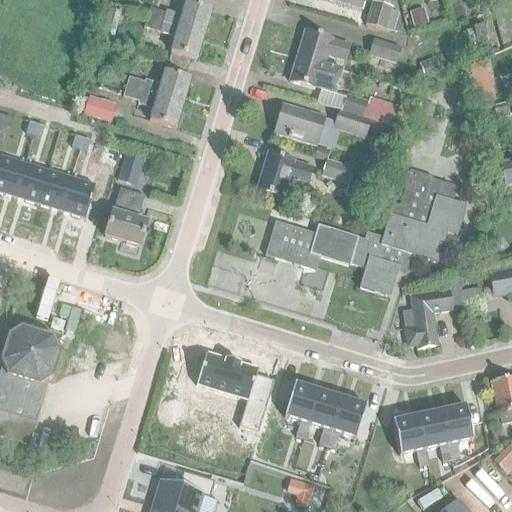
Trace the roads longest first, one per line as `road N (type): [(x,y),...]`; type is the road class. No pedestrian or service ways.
road 1 (residential): [(511,355),(409,377),(166,307)]
road 2 (residential): [(166,307),(258,0)]
road 3 (residential): [(166,307),(97,511)]
road 4 (residential): [(166,307),(0,258)]
